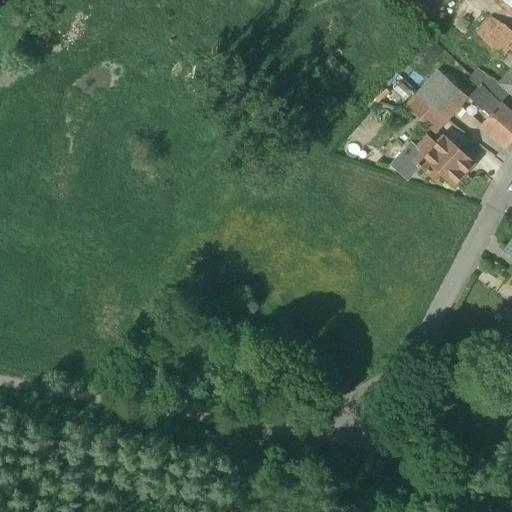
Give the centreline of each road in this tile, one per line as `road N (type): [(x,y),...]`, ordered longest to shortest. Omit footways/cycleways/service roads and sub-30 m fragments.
road 1 (track): [(0,391),(368,446)]
road 2 (unclassified): [(368,446),(511,189)]
